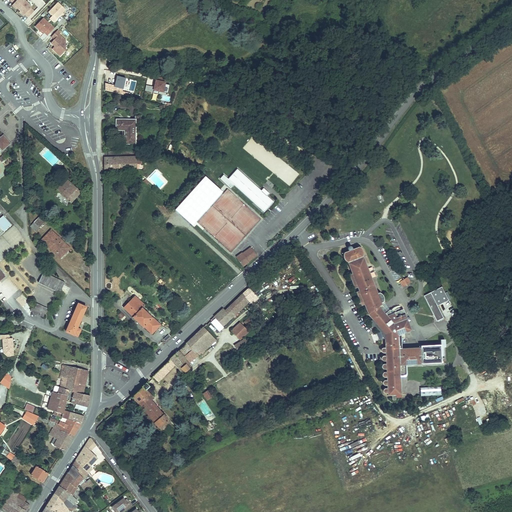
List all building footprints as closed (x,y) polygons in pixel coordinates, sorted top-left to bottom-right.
[(12,5),(15,8),(16,7),(17,8),(20,11),(22,12),(21,14),(23,16),(25,14),(28,17),(34,11),(31,8),(32,7),(24,0),(11,0),(14,4),(12,5)] [(58,2),(49,13),(56,20),(66,9),(58,2)] [(47,36),(54,29),(43,18),(42,20),(39,17),(32,24),(43,35),(44,33),(47,36)] [(65,51),(65,47),(62,44),(65,40),(59,35),(60,33),(57,30),(51,37),(54,40),(51,43),(56,47),(53,50),(60,56),(65,51)] [(124,91),(126,78),(116,76),(114,89),(124,91)] [(165,93),(166,82),(155,80),(153,91),(165,93)] [(134,116),(114,116),(114,128),(122,128),(123,141),(134,141),(134,121),(134,116)] [(0,148),(3,152),(11,146),(4,138),(1,140),(0,138),(0,148)] [(126,157),(106,157),(105,168),(126,169),(126,157)] [(139,157),(126,157),(126,169),(139,169),(139,157)] [(236,174),(227,184),(262,217),(271,207),(265,201),(267,199),(262,194),(260,196),(236,174)] [(193,226),(223,192),(206,176),(175,210),(193,226)] [(69,182),(59,193),(62,196),(72,185),(69,182)] [(72,185),(62,196),(72,205),(82,194),(72,185)] [(30,227),(37,232),(45,221),(38,216),(30,227)] [(3,219),(0,221),(0,228),(5,234),(12,228),(3,219)] [(54,230),(49,225),(43,231),(48,236),(54,230)] [(48,236),(43,231),(39,236),(44,241),(48,236)] [(74,257),(58,241),(50,250),(58,258),(60,257),(67,264),(74,257)] [(251,244),(243,250),(245,254),(254,248),(251,244)] [(208,246),(201,253),(210,262),(217,255),(208,246)] [(243,250),(235,255),(242,265),(257,254),(254,248),(245,254),(243,250)] [(357,251),(341,257),(341,258),(341,259),(341,260),(341,262),(341,263),(342,264),(343,265),(345,267),(365,318),(380,333),(377,334),(378,336),(380,342),(381,343),(382,343),(387,402),(395,401),(395,404),(400,403),(398,371),(421,370),(420,353),(401,354),(399,340),(409,336),(401,314),(392,317),(390,314),(383,318),(376,310),(379,308),(379,307),(380,306),(381,306),(381,305),(381,304),(381,303),(381,302),(381,301),(380,300),(379,299),(379,298),(378,298),(377,297),(375,298),(369,282),(373,281),(370,271),(366,273),(361,261),(360,259),(361,257),(360,254),(360,253),(357,251)] [(60,257),(58,258),(65,265),(67,264),(60,257)] [(44,274),(39,284),(50,290),(56,280),(44,274)] [(63,283),(56,280),(50,290),(57,294),(63,283)] [(63,283),(58,292),(67,297),(70,291),(64,288),(66,285),(63,283)] [(406,285),(399,289),(402,295),(409,290),(406,285)] [(224,310),(215,320),(224,330),(248,303),(250,305),(257,298),(247,289),(226,312),(224,310)] [(16,301),(22,308),(28,315),(30,311),(41,318),(45,310),(34,304),(33,307),(29,302),(22,295),(16,301)] [(137,297),(126,308),(136,318),(134,320),(147,332),(149,330),(155,336),(164,326),(146,309),(147,307),(137,297)] [(431,300),(423,304),(436,330),(443,326),(431,300)] [(87,309),(78,305),(66,332),(78,337),(80,332),(77,331),(87,309)] [(379,308),(376,310),(383,318),(387,314),(381,308),(379,308)] [(251,316),(242,325),(245,328),(254,319),(251,316)] [(237,323),(229,332),(237,340),(245,332),(237,323)] [(202,330),(184,349),(196,362),(215,344),(202,330)] [(11,355),(17,347),(9,341),(3,349),(11,355)] [(244,341),(232,348),(236,355),(248,348),(244,341)] [(176,357),(152,381),(159,387),(174,373),(180,380),(189,370),(176,357)] [(54,448),(64,454),(69,446),(73,440),(81,425),(84,420),(69,415),(64,414),(67,403),(77,406),(76,411),(86,414),(88,410),(89,404),(91,397),(91,396),(83,395),(88,374),(63,366),(60,375),(57,386),(54,393),(52,399),(47,412),(53,415),(63,417),(62,420),(58,417),(57,418),(55,417),(55,418),(53,417),(51,423),(53,424),(52,427),(54,428),(59,431),(54,439),(54,440),(57,442),(54,448)] [(11,377),(6,374),(1,382),(10,389),(11,377)] [(148,385),(121,410),(127,418),(138,408),(165,442),(175,435),(155,408),(158,405),(150,395),(153,392),(148,385)] [(209,390),(202,394),(206,401),(213,397),(209,390)] [(440,393),(419,394),(420,402),(440,401),(440,393)] [(24,410),(33,413),(35,407),(27,404),(24,410)] [(207,408),(197,415),(200,420),(197,423),(201,428),(214,419),(207,408)] [(40,419),(29,413),(25,420),(35,427),(40,419)] [(359,423),(361,429),(372,425),(370,419),(359,423)] [(59,431),(54,428),(49,436),(54,439),(59,431)] [(56,511),(63,502),(63,503),(65,500),(68,500),(76,487),(73,485),(77,481),(86,488),(88,486),(90,489),(93,486),(89,480),(85,482),(81,477),(87,471),(86,470),(90,465),(97,457),(89,450),(90,449),(95,443),(90,440),(86,444),(85,447),(75,460),(66,473),(64,478),(58,487),(53,494),(46,505),(42,511),(56,511)] [(20,462),(14,457),(10,464),(16,468),(20,462)] [(47,476),(27,462),(25,464),(33,470),(29,476),(40,485),(47,476)] [(16,492),(13,490),(0,507),(7,511),(22,511),(28,505),(22,501),(14,496),(16,492)] [(16,492),(14,496),(22,501),(24,498),(16,492)] [(126,498),(114,506),(118,511),(120,510),(121,511),(124,511),(134,505),(132,502),(129,503),(127,500),(126,498)]
